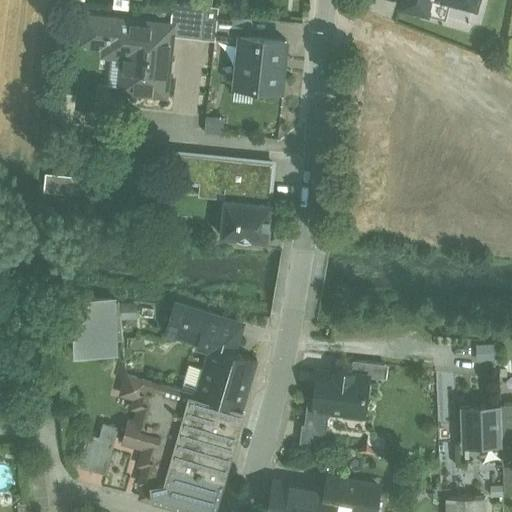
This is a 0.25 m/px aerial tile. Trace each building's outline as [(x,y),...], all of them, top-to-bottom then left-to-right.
[(477,0),(401,0),(400,5),(427,12),(430,0),(448,0),(475,7),(477,0)] [(204,4),(173,1),(170,25),(172,25),(171,34),(201,37),(204,4)] [(244,16),(218,14),(215,37),(241,40),(242,34),(244,16)] [(170,25),(85,16),(83,41),(84,41),(88,46),(100,47),(104,43),(107,43),(107,38),(130,40),(128,68),(123,67),(121,88),(165,93),(171,34),(172,25),(170,25)] [(286,39),(242,34),(241,40),(238,77),(254,79),(253,85),(280,87),(282,59),(284,59),(286,39)] [(178,152),(175,179),(227,184),(226,197),(225,197),(221,234),(268,239),(268,238),(270,238),(271,221),(270,220),(271,202),(271,201),(269,201),(273,162),(178,152)] [(112,299),(76,300),(78,354),(107,353),(107,354),(114,354),(114,340),(112,302),(112,299)] [(128,372),(119,301),(112,302),(114,340),(123,340),(125,361),(126,361),(127,372),(128,372)] [(208,314),(174,303),(173,306),(165,334),(213,347),(218,331),(204,327),(208,314)] [(239,337),(218,331),(213,347),(199,394),(243,408),(257,359),(235,353),(239,337)] [(128,372),(127,372),(126,361),(125,361),(124,361),(126,374),(137,377),(136,380),(139,381),(135,397),(141,399),(138,408),(144,409),(137,433),(122,428),(121,430),(147,438),(144,448),(148,449),(144,464),(149,465),(144,482),(149,483),(145,495),(166,501),(196,393),(128,372)] [(352,371),(336,369),(336,371),(318,369),(314,407),(363,413),(365,390),(366,390),(367,383),(368,375),(351,373),(352,371)] [(199,394),(196,393),(166,501),(202,511),(213,511),(243,408),(199,394)] [(511,403),(501,404),(502,444),(504,493),(511,493),(511,403)] [(501,404),(460,405),(462,445),(502,444),(501,404)] [(119,427),(104,422),(100,437),(115,441),(119,427)] [(100,437),(88,433),(79,467),(106,474),(115,441),(100,437)] [(385,438),(351,434),(349,449),(384,453),(385,438)] [(327,491),(276,482),(269,511),(355,511),(358,497),(352,496),(355,482),(329,478),(327,491)] [(373,511),(378,486),(355,482),(352,496),(358,497),(355,511),(373,511)] [(484,511),(484,496),(447,497),(447,511),(484,511)] [(31,511),(30,503),(17,505),(18,511),(31,511)]
